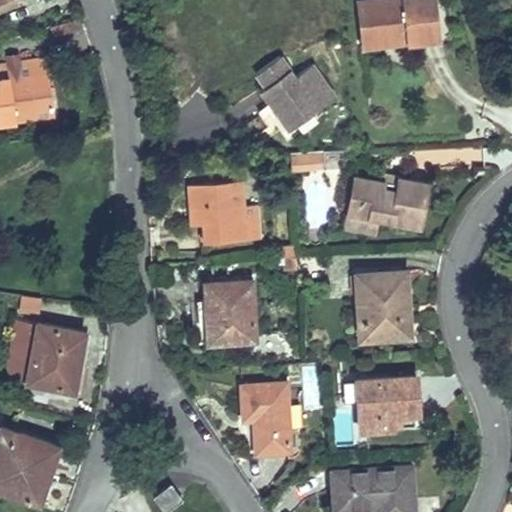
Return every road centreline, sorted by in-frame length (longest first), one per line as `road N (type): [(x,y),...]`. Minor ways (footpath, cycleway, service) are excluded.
road 1 (residential): [(480,511),(501,451),(456,308),(456,270),(470,231),(511,181)]
road 2 (residential): [(136,302),(131,125),(106,0)]
road 3 (residential): [(250,509),(160,378),(136,302)]
road 4 (residential): [(94,505),(136,302)]
road 5 (residential): [(94,505),(123,465),(169,447),(197,458),(250,509)]
